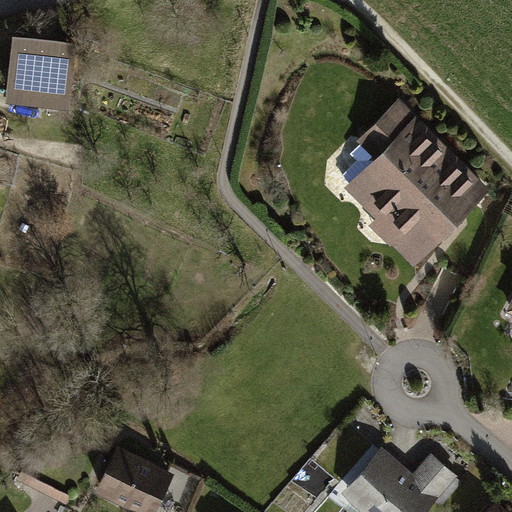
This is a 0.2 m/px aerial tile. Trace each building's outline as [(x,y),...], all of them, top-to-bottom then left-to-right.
[(83,46),(17,39),(10,106),(76,113),(83,46)] [(379,155),(349,185),(380,216),(373,223),(417,266),(494,188),(402,97),(361,138),(379,155)] [(362,401),(274,502),(289,511),(309,511),(384,435),(380,419),(371,410),(362,401)] [(159,511),(181,474),(122,442),(99,484),(149,511),(159,511)] [(399,490),(369,464),(346,490),(372,511),(426,511),(460,474),(433,451),(399,490)] [(508,511),(495,501),(485,511),(508,511)]
